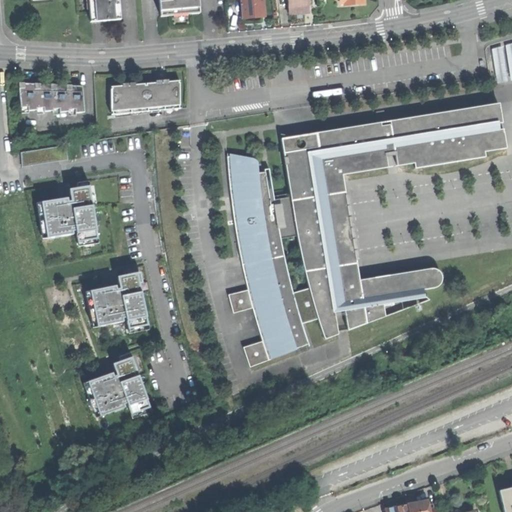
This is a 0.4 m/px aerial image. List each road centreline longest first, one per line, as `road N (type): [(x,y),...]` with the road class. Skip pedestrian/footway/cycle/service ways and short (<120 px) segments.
road 1 (residential): [(0,53),(92,56),(397,27)]
road 2 (residential): [(0,146),(1,171),(12,177),(124,160),(139,167),(176,361),(171,382)]
road 3 (residential): [(323,511),(511,443)]
